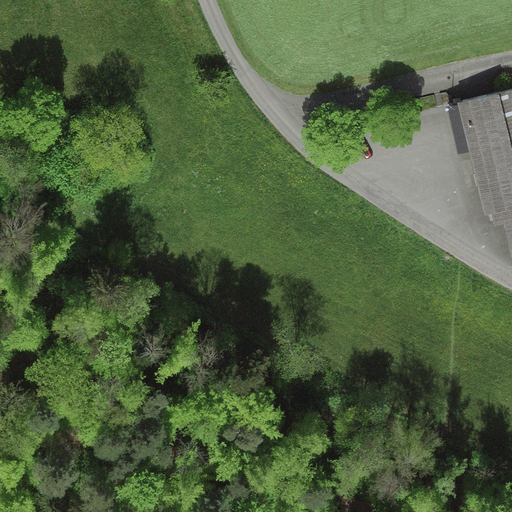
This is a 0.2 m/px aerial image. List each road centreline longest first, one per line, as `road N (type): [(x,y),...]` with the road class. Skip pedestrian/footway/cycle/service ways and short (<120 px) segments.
road 1 (unclassified): [(511,281),(298,139),(247,78),(206,0)]
road 2 (track): [(372,511),(150,445),(0,432)]
road 3 (track): [(273,112),(511,54)]
